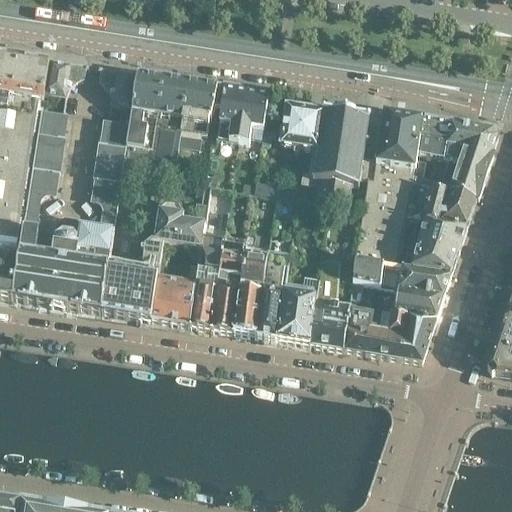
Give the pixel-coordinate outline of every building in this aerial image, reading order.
[(0,57),(0,97),(43,105),(45,98),(50,65),(0,57)] [(50,65),(45,98),(67,102),(69,96),(70,94),(72,91),(75,89),(77,87),(82,84),(84,84),(85,76),(86,71),(71,69),(72,68),(50,65)] [(101,78),(99,86),(106,92),(108,95),(109,98),(110,101),(110,109),(133,113),(138,78),(116,75),(116,76),(102,73),(101,78)] [(138,78),(133,113),(132,116),(130,132),(123,175),(173,184),(178,152),(200,155),(202,143),(201,143),(202,138),(208,139),(209,129),(210,121),(212,122),(217,91),(138,78)] [(248,95),(225,92),(220,127),(232,129),(229,145),(239,147),(248,95)] [(248,95),(239,147),(249,148),(250,141),(262,143),(264,134),(264,133),(267,112),(269,99),(248,95)] [(0,301),(14,304),(20,258),(21,257),(24,231),(41,118),(43,105),(0,97),(0,301)] [(286,116),(285,115),(279,149),(312,155),(317,156),(319,155),(325,117),(323,117),(287,111),(286,116)] [(319,155),(317,156),(312,155),(308,176),(303,175),(301,188),(312,190),(318,191),(316,207),(349,212),(352,189),(359,190),(369,128),(370,122),(368,121),(367,122),(356,120),(352,119),(352,120),(350,120),(343,119),(341,118),(341,117),(338,117),(325,116),(326,115),(324,114),(323,117),(325,117),(319,155)] [(368,184),(356,263),(399,271),(401,257),(403,246),(414,172),(416,173),(419,156),(424,123),(383,117),(382,128),(375,167),(376,167),(373,184),(368,184)] [(41,118),(24,231),(39,233),(41,223),(39,221),(40,209),(41,206),(43,203),(46,200),(50,199),(55,201),(67,122),(41,118)] [(424,123),(419,156),(422,157),(423,158),(438,162),(438,163),(444,165),(450,127),(424,123)] [(450,166),(440,194),(449,195),(476,205),(477,204),(478,204),(494,159),(492,159),(498,141),(495,135),(450,127),(444,165),(450,166)] [(113,235),(123,175),(130,132),(103,128),(100,150),(99,149),(93,185),(91,206),(93,207),(97,207),(100,209),(102,211),(103,214),(103,218),(100,233),(113,235)] [(264,134),(262,143),(262,148),(270,149),(271,142),(276,143),(277,134),(264,133),(264,134)] [(418,163),(416,173),(413,188),(433,192),(435,187),(422,184),(426,165),(418,163)] [(247,189),(234,187),(232,196),(253,199),(256,184),(248,183),(247,189)] [(160,212),(154,245),(154,246),(164,248),(201,253),(202,254),(203,241),(210,193),(211,186),(205,185),(202,208),(196,208),(194,222),(200,223),(199,227),(183,224),(184,216),(179,209),(167,207),(160,212)] [(431,192),(424,225),(467,233),(476,205),(449,195),(440,194),(433,192),(431,192)] [(197,287),(190,332),(212,335),(218,291),(220,278),(224,248),(225,244),(231,197),(210,193),(203,241),(202,254),(201,253),(197,287)] [(359,228),(361,215),(350,213),(348,226),(359,228)] [(424,225),(418,249),(459,256),(467,233),(424,225)] [(53,262),(47,309),(48,309),(48,310),(68,313),(68,312),(79,314),(79,313),(102,317),(109,271),(110,262),(114,235),(113,235),(100,233),(80,230),(78,243),(74,238),(63,236),(54,242),(51,262),(53,262)] [(21,257),(20,258),(14,304),(47,309),(53,262),(51,262),(35,260),(39,233),(24,231),(21,257)] [(225,240),(224,248),(220,278),(228,279),(242,281),(246,252),(247,244),(225,240)] [(109,271),(102,317),(114,319),(114,320),(151,326),(158,280),(158,279),(164,248),(154,246),(154,245),(152,245),(145,250),(144,263),(140,263),(140,266),(110,262),(109,271)] [(415,260),(412,273),(451,279),(459,256),(418,249),(403,246),(401,257),(415,260)] [(241,287),(240,294),(233,338),(256,342),(263,290),(268,260),(266,260),(267,254),(246,251),(246,252),(242,281),(241,287)] [(263,290),(256,342),(277,345),(284,298),(285,298),(287,287),(290,264),(268,260),(263,290)] [(402,271),(399,271),(356,263),(353,287),(394,295),(390,316),(410,320),(436,324),(451,279),(412,273),(402,271)] [(188,269),(187,280),(195,281),(197,270),(188,269)] [(316,306),(310,350),(344,355),(350,313),(350,311),(335,308),(335,305),(330,304),(333,288),(328,287),(331,272),(322,270),(319,286),(318,292),(316,303),(316,306)] [(218,291),(212,335),(233,338),(240,294),(226,292),(228,279),(220,278),(218,291)] [(158,280),(151,326),(161,327),(188,331),(190,332),(197,287),(158,280)] [(284,298),(277,345),(310,350),(316,306),(316,303),(318,292),(287,287),(285,298),(284,298)] [(350,313),(344,355),(402,365),(402,364),(422,367),(436,324),(410,320),(390,316),(382,315),(380,327),(379,334),(376,333),(377,331),(372,330),(374,317),(355,314),(357,305),(360,305),(363,291),(353,290),(350,311),(350,313)] [(511,305),(490,371),(495,380),(511,382),(511,305)]
